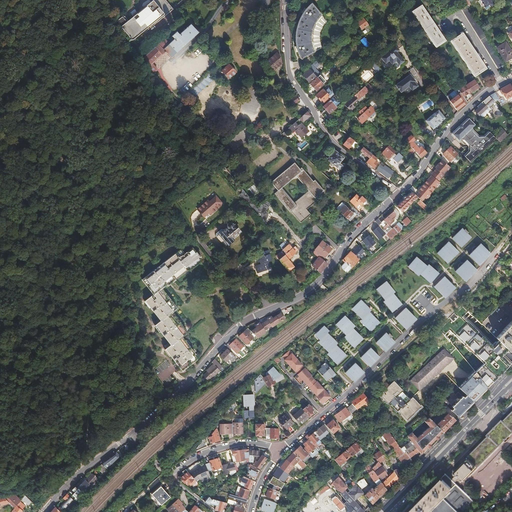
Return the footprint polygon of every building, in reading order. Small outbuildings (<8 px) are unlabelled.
[(124,15),(116,21),(131,40),(163,15),(164,16),(172,10),(164,0),(154,0),(129,21),(124,15)] [(492,0),(480,0),(485,8),(491,5),(493,7),(496,5),(492,0)] [(296,36),(296,39),(296,43),(297,46),(297,50),(298,53),(299,56),(301,59),(314,52),(313,49),(312,46),(312,43),(311,41),(311,38),(311,35),(312,32),(313,29),(314,26),(315,23),(316,21),(318,18),(320,16),(322,14),(312,3),(310,5),(307,8),(305,10),(303,13),(302,16),(300,19),(299,22),(298,26),(297,29),(296,33),(296,36)] [(478,22),(467,4),(461,8),(498,69),(502,66),(503,68),(505,67),(480,24),(478,22)] [(422,5),(412,11),(436,47),(445,41),(422,5)] [(364,20),(358,25),(362,31),(369,26),(364,20)] [(144,53),(141,57),(156,72),(159,70),(153,63),(167,50),(173,56),(199,30),(192,22),(182,33),(179,30),(167,41),(166,40),(162,44),(160,42),(147,56),(144,53)] [(462,32),(450,40),(474,76),(486,68),(462,32)] [(365,39),(361,42),(367,49),(371,47),(365,39)] [(404,46),(399,39),(393,43),(396,47),(392,50),(393,51),(390,53),(389,52),(381,58),(385,64),(389,61),(394,69),(396,69),(398,67),(398,66),(403,62),(397,53),(399,51),(398,50),(404,46)] [(511,52),(506,42),(497,47),(505,61),(511,56),(511,52)] [(201,45),(195,51),(211,68),(217,63),(201,45)] [(277,53),(268,61),(272,65),(271,66),(274,70),(282,63),(280,57),(277,53)] [(316,60),(308,67),(311,70),(310,71),(315,76),(315,75),(317,77),(321,73),(316,68),(320,65),(316,60)] [(229,65),(222,71),(229,79),(236,72),(229,65)] [(412,69),(408,71),(410,74),(396,84),(400,92),(409,86),(411,90),(417,86),(414,82),(415,82),(412,77),(417,73),(414,68),(412,69)] [(211,71),(193,87),(198,93),(216,76),(211,71)] [(306,71),(303,73),(305,75),(304,76),(309,83),(316,77),(315,76),(310,71),(308,73),(306,71)] [(317,79),(311,85),(317,91),(323,85),(317,79)] [(475,81),(459,90),(462,93),(468,102),(469,101),(473,97),(470,92),(479,87),(475,81)] [(373,88),(369,83),(355,96),(358,100),(373,88)] [(511,86),(510,84),(501,89),(506,98),(511,94),(511,86)] [(324,90),(317,97),(319,100),(321,99),(324,103),(334,95),(329,90),(325,92),(324,90)] [(462,93),(450,101),(451,102),(453,105),(457,110),(468,102),(462,93)] [(493,93),(489,96),(494,101),(495,102),(498,99),(493,93)] [(335,96),(330,100),(331,101),(324,107),(330,114),(336,108),(336,107),(341,103),(335,96)] [(358,100),(355,96),(352,98),(345,104),(351,111),(356,107),(353,104),(358,100)] [(489,96),(477,106),(478,108),(475,111),(479,115),(480,114),(482,117),(487,113),(484,110),(494,101),(489,96)] [(300,100),(297,97),(290,102),(292,105),(300,100)] [(379,107),(374,100),(370,103),(377,109),(379,107)] [(365,107),(359,112),(362,115),(358,119),(363,123),(376,110),(372,106),(368,109),(365,107)] [(439,110),(435,114),(442,122),(446,118),(439,110)] [(309,113),(308,112),(289,129),(293,133),(295,131),(302,139),(310,132),(309,131),(314,127),(311,124),(306,128),(304,125),(305,124),(304,122),(311,116),(309,113)] [(442,122),(435,114),(434,113),(426,120),(433,129),(442,122)] [(460,126),(461,126),(469,119),(468,118),(467,118),(460,125),(460,126)] [(497,140),(496,139),(489,132),(484,137),(478,137),(472,131),(472,129),(473,127),(475,125),(469,119),(461,126),(453,134),(459,141),(459,140),(462,140),(463,140),(470,146),(470,152),(465,157),(471,163),(497,140)] [(452,134),(453,134),(461,126),(460,126),(459,126),(452,133),(452,134)] [(484,137),(489,132),(488,131),(484,136),(479,136),(472,129),(472,131),(478,137),(484,137)] [(235,149),(243,144),(238,137),(230,143),(235,149)] [(412,137),(406,142),(410,146),(414,151),(420,158),(426,153),(419,144),(416,146),(413,142),(415,140),(412,137)] [(348,149),(351,145),(354,142),(349,138),(344,145),(348,149)] [(464,156),(465,157),(470,152),(470,146),(463,140),(462,140),(468,146),(468,151),(464,156)] [(389,146),(383,154),(389,160),(393,156),(397,152),(389,146)] [(411,154),(414,151),(410,146),(406,149),(411,154)] [(373,155),(364,147),(361,151),(366,155),(368,157),(370,159),(373,155)] [(451,147),(443,154),(450,161),(458,154),(451,147)] [(323,172),(323,173),(334,171),(334,176),(336,178),(339,178),(341,175),(341,173),(346,167),(346,166),(345,166),(345,165),(344,165),(343,165),(342,165),(340,163),(344,159),(336,152),(333,155),(332,154),(330,157),(329,156),(327,159),(328,159),(328,160),(327,161),(328,163),(328,164),(327,165),(326,166),(325,166),(324,167),(324,168),(324,169),(324,171),(324,172),(323,172)] [(377,159),(373,155),(370,159),(369,160),(367,164),(375,169),(378,164),(379,163),(376,161),(377,159)] [(432,171),(439,177),(450,166),(441,159),(437,164),(438,165),(435,168),(432,171)] [(316,181),(314,182),(303,168),(302,170),(296,163),(272,182),(278,191),(275,194),(290,213),(291,212),(301,224),(311,216),(307,211),(319,201),(317,198),(325,192),(316,181)] [(384,168),(381,165),(377,170),(382,174),(389,179),(394,174),(385,167),(384,168)] [(423,182),(431,189),(438,182),(437,180),(439,177),(432,171),(430,174),(431,175),(428,178),(427,178),(423,182)] [(419,199),(420,200),(423,197),(424,197),(431,189),(423,182),(419,186),(421,187),(419,189),(418,187),(416,190),(417,191),(414,194),(417,197),(419,199)] [(248,191),(253,197),(259,192),(254,186),(248,191)] [(240,195),(239,196),(246,205),(247,203),(249,202),(250,203),(250,204),(251,204),(249,205),(248,206),(247,207),(252,213),(252,212),(253,211),(254,210),(254,209),(255,209),(256,210),(256,211),(257,211),(256,212),(255,213),(254,214),(253,214),(263,228),(264,227),(263,227),(264,226),(264,225),(265,224),(265,222),(266,221),(267,220),(267,219),(268,218),(266,217),(267,215),(267,214),(268,213),(269,211),(269,209),(269,208),(272,206),(266,200),(258,208),(259,208),(259,209),(258,210),(257,210),(257,209),(257,208),(253,202),(252,203),(251,202),(251,201),(247,195),(246,195),(245,195),(245,194),(246,194),(243,191),(242,192),(242,193),(241,194),(240,195)] [(417,197),(414,194),(412,192),(403,201),(402,200),(399,202),(400,203),(397,206),(402,211),(417,197)] [(352,201),(357,207),(360,204),(361,206),(362,205),(366,200),(360,194),(352,201)] [(208,200),(197,210),(204,217),(209,213),(207,211),(209,210),(212,214),(223,204),(216,196),(209,202),(208,200)] [(417,201),(425,209),(428,207),(420,200),(419,199),(417,201)] [(354,213),(356,215),(358,217),(361,213),(366,209),(362,205),(361,206),(360,204),(357,207),(356,208),(357,209),(354,213)] [(346,205),(340,212),(348,219),(354,213),(346,205)] [(379,225),(381,228),(387,224),(394,217),(395,216),(395,215),(395,214),(395,213),(392,210),(379,221),(376,217),(374,219),(378,224),(379,225)] [(348,219),(351,221),(356,215),(354,213),(348,219)] [(406,226),(411,221),(407,217),(402,222),(406,226)] [(228,228),(220,234),(228,245),(233,241),(232,239),(240,232),(235,225),(233,226),(233,225),(232,223),(230,223),(227,225),(227,227),(228,228)] [(386,234),(391,239),(403,228),(399,223),(386,234)] [(381,228),(379,225),(372,231),(378,238),(385,233),(381,228)] [(470,237),(469,235),(467,233),(468,232),(464,229),(464,230),(462,228),(452,238),(459,245),(460,247),(470,237)] [(362,241),(369,248),(375,243),(369,235),(362,241)] [(458,251),(457,250),(448,241),(437,253),(445,261),(446,263),(458,251)] [(322,242),(315,251),(325,258),(332,249),(322,242)] [(283,243),(278,246),(286,255),(285,256),(284,256),(279,260),(288,271),(293,267),(287,260),(295,253),(298,250),(295,247),(292,249),(289,245),(286,247),(283,243)] [(471,250),(472,252),(469,255),(477,263),(478,264),(490,253),(489,252),(480,243),(477,246),(474,246),(472,247),(471,250)] [(359,245),(352,252),(358,258),(364,251),(359,245)] [(184,250),(147,280),(158,294),(149,302),(164,322),(159,327),(174,346),(168,351),(183,370),(198,358),(183,339),(189,334),(174,315),(179,310),(166,292),(204,260),(202,258),(203,258),(201,255),(202,254),(201,252),(199,253),(195,248),(187,254),(184,250)] [(260,265),(254,267),(257,273),(265,270),(265,269),(269,267),(267,262),(270,261),(266,251),(259,254),(260,257),(255,258),(257,263),(259,262),(260,265)] [(325,258),(315,251),(313,253),(319,257),(312,265),(320,273),(321,272),(325,267),(328,264),(323,260),(325,258)] [(345,262),(341,266),(342,268),(345,271),(346,272),(350,267),(351,268),(359,258),(358,258),(352,252),(351,251),(342,260),(345,262)] [(430,282),(431,281),(438,273),(427,264),(426,266),(415,257),(409,264),(407,266),(418,275),(419,274),(420,273),(430,282)] [(458,266),(458,268),(455,271),(463,280),(464,281),(476,269),(475,268),(466,260),(463,263),(461,262),(459,264),(458,266)] [(445,297),(446,296),(455,288),(444,276),(435,285),(434,286),(445,297)] [(385,281),(375,289),(384,300),(382,301),(391,312),(401,305),(392,294),(394,292),(385,281)] [(361,319),(372,330),(379,322),(369,312),(371,310),(360,300),(352,307),(363,318),(361,319)] [(480,379),(487,387),(511,363),(511,362),(504,354),(508,350),(507,349),(498,340),(496,342),(495,341),(491,345),(463,316),(469,310),(463,303),(450,318),(437,328),(447,339),(453,333),(474,354),(473,355),(471,358),(471,361),(470,364),(471,367),(474,370),(481,378),(480,379)] [(404,308),(394,318),(406,329),(416,320),(404,308)] [(255,335),(258,338),(264,333),(266,331),(265,330),(271,325),(272,326),(285,317),(281,312),(272,318),(271,316),(266,319),(267,320),(261,324),(259,322),(255,325),(256,327),(251,331),(253,333),(255,335)] [(498,340),(507,349),(511,343),(511,313),(492,333),(498,340)] [(343,317),(335,324),(346,335),(343,337),(354,348),(361,340),(351,330),(353,328),(343,317)] [(323,326),(316,333),(321,338),(319,340),(330,351),(328,352),(338,363),(346,355),(336,345),(337,343),(327,333),(329,331),(323,326)] [(248,328),(242,333),(239,336),(247,344),(250,341),(254,337),(251,335),(253,333),(251,331),(248,328)] [(386,333),(376,342),(384,351),(394,341),(390,337),(391,336),(388,333),(387,334),(386,333)] [(245,348),(244,347),(236,339),(233,342),(240,350),(242,351),(243,350),(245,348)] [(238,352),(243,357),(245,355),(242,351),(240,350),(233,342),(229,345),(237,353),(238,352)] [(447,346),(408,381),(417,392),(456,356),(447,346)] [(378,356),(370,348),(360,358),(369,366),(378,356)] [(227,349),(220,356),(226,361),(229,358),(232,361),(236,357),(233,354),(227,349)] [(289,350),(284,355),(286,358),(285,359),(284,360),(290,366),(295,371),(297,369),(299,372),(304,368),(297,359),(289,350)] [(212,362),(213,364),(219,369),(222,367),(214,359),(212,362)] [(318,372),(328,383),(337,375),(326,363),(322,366),(323,368),(318,372)] [(355,363),(345,373),(353,381),(363,371),(355,363)] [(213,377),(220,370),(219,369),(213,364),(207,370),(208,371),(204,376),(208,380),(212,376),(213,377)] [(308,383),(313,379),(311,376),(311,375),(304,368),(299,372),(298,374),(297,374),(304,382),(307,385),(308,383)] [(466,395),(473,401),(480,394),(485,389),(487,387),(480,379),(481,378),(474,370),(458,386),(466,395)] [(270,374),(263,377),(268,385),(275,382),(270,374)] [(323,389),(316,381),(316,382),(313,379),(308,383),(307,385),(309,388),(316,395),(323,389)] [(392,380),(378,393),(387,403),(389,401),(396,410),(395,411),(404,421),(420,408),(410,398),(407,400),(400,392),(401,391),(392,380)] [(182,394),(185,396),(191,391),(188,388),(182,394)] [(316,395),(315,396),(322,404),(330,396),(323,389),(316,395)] [(355,401),(361,408),(366,404),(365,403),(369,400),(363,393),(360,396),(359,396),(356,398),(357,399),(355,401)] [(463,412),(473,401),(466,395),(464,397),(461,394),(456,399),(458,400),(452,407),(453,408),(452,410),(458,416),(463,412)] [(253,395),(243,395),(244,405),(252,405),(252,398),(253,398),(253,395)] [(448,404),(441,398),(436,403),(443,409),(445,407),(448,404)] [(358,411),(361,408),(355,401),(347,408),(352,413),(356,409),(358,411)] [(309,417),(313,413),(311,411),(313,410),(309,405),(306,407),(303,404),(300,407),(301,407),(302,408),(303,410),(309,417)] [(461,465),(454,472),(456,474),(454,476),(455,477),(454,478),(461,484),(469,476),(505,439),(511,432),(511,406),(511,407),(511,411),(506,417),(503,415),(500,418),(502,420),(495,426),(487,435),(488,436),(472,452),(470,450),(457,462),(461,465)] [(303,422),(309,417),(303,410),(302,408),(296,414),(294,412),(291,415),(296,420),(298,423),(301,420),(303,422)] [(344,408),(334,416),(340,422),(350,414),(344,408)] [(443,418),(436,425),(442,431),(443,432),(455,420),(448,413),(443,418)] [(286,429),(293,423),(286,414),(279,420),(286,429)] [(443,418),(438,414),(435,417),(436,417),(432,421),(436,425),(443,418)] [(410,441),(419,451),(421,454),(438,436),(437,436),(442,431),(436,425),(432,421),(428,417),(424,421),(429,426),(415,438),(410,432),(406,435),(410,441)] [(326,426),(332,433),(338,427),(332,420),(326,426)] [(232,424),(232,433),(236,433),(243,433),(243,423),(236,423),(232,423),(232,424)] [(220,433),(232,433),(232,424),(220,424),(220,433)] [(255,425),(256,435),(263,435),(263,429),(265,429),(264,425),(255,425)] [(313,433),(317,437),(326,429),(322,425),(313,433)] [(210,443),(220,440),(216,427),(211,433),(212,436),(209,437),(210,443)] [(266,428),(266,440),(270,440),(270,438),(278,439),(278,429),(266,428)] [(403,453),(400,448),(389,431),(383,434),(398,458),(406,469),(413,462),(409,457),(405,452),(403,453)] [(308,434),(304,436),(308,440),(314,447),(318,444),(315,441),(318,439),(313,433),(312,434),(310,436),(308,434)] [(205,447),(207,447),(204,438),(195,450),(196,451),(205,447)] [(325,446),(318,439),(315,441),(318,444),(314,447),(317,450),(318,452),(325,446)] [(316,450),(307,441),(303,444),(306,447),(304,449),(312,458),(318,452),(317,450),(316,450)] [(363,450),(356,441),(346,450),(351,455),(353,454),(355,457),(356,456),(357,457),(364,451),(363,450)] [(410,441),(400,448),(403,453),(405,452),(409,457),(415,453),(415,454),(419,451),(410,441)] [(299,459),(301,460),(307,454),(300,446),(293,452),(299,459)] [(239,450),(241,460),(249,459),(248,449),(246,449),(241,450),(239,450)] [(236,461),(241,460),(239,450),(232,451),(233,456),(235,455),(236,461)] [(250,459),(252,459),(252,455),(253,455),(258,456),(258,451),(250,450),(250,459)] [(339,456),(335,460),(339,465),(341,468),(345,464),(343,462),(346,460),(350,456),(346,450),(339,456)] [(377,462),(370,466),(373,471),(381,465),(379,463),(386,458),(381,451),(373,456),(377,462)] [(293,466),(299,459),(293,452),(286,459),(293,466)] [(105,466),(106,469),(115,460),(119,456),(116,453),(114,455),(114,454),(102,463),(103,465),(105,466)] [(257,462),(255,465),(259,468),(267,459),(263,456),(257,462)] [(205,464),(207,470),(212,468),(212,470),(221,467),(218,458),(209,460),(210,462),(205,464)] [(287,473),(293,466),(286,459),(279,467),(287,473)] [(393,471),(387,461),(383,464),(389,473),(393,471)] [(224,474),(236,471),(233,462),(230,463),(231,465),(228,466),(227,464),(222,465),(224,474)] [(190,474),(196,481),(199,478),(208,475),(209,474),(207,470),(205,464),(201,466),(200,468),(195,470),(190,474)] [(365,496),(372,504),(378,497),(383,492),(386,489),(382,483),(379,479),(374,471),(373,471),(370,466),(369,464),(365,466),(370,473),(369,473),(374,482),(375,481),(377,485),(373,490),(372,489),(365,496)] [(251,466),(250,465),(248,468),(249,469),(246,475),(254,478),(258,471),(255,470),(255,468),(252,466),(251,466)] [(381,465),(373,471),(374,471),(379,479),(387,474),(382,465),(381,465)] [(492,499),(511,478),(511,466),(484,492),(492,499)] [(286,484),(292,476),(287,473),(279,467),(275,473),(273,476),(286,484)] [(194,485),(197,483),(196,481),(190,474),(188,471),(186,469),(182,471),(185,474),(181,477),(187,484),(189,482),(192,483),(194,485)] [(394,472),(382,483),(386,489),(395,481),(398,477),(394,472)] [(90,486),(97,478),(94,475),(89,480),(88,479),(86,481),(85,480),(78,487),(82,491),(89,484),(90,486)] [(466,511),(475,503),(447,475),(411,511),(466,511)] [(255,482),(243,476),(241,481),(245,483),(244,486),(249,489),(252,484),(254,485),(255,482)] [(278,491),(280,487),(285,490),(288,486),(272,477),(270,481),(275,484),(272,488),(278,491)] [(344,489),(346,487),(338,477),(333,482),(332,487),(337,492),(341,492),(344,489)] [(355,483),(360,489),(367,484),(364,478),(355,483)] [(355,483),(353,482),(350,484),(352,486),(348,489),(351,493),(348,495),(344,489),(341,492),(340,493),(347,502),(355,511),(363,511),(366,510),(363,507),(361,509),(354,500),(363,493),(360,489),(355,483)] [(160,486),(152,494),(161,504),(169,497),(160,486)] [(74,499),(76,501),(82,494),(75,487),(72,490),(74,492),(72,495),(76,498),(74,499)] [(274,499),(278,491),(272,488),(269,487),(266,495),(274,499)] [(235,495),(246,499),(249,490),(241,488),(239,492),(236,491),(235,495)] [(60,511),(64,511),(74,500),(67,493),(63,497),(66,500),(57,509),(60,511)] [(14,507),(20,499),(14,495),(12,494),(8,495),(5,499),(7,501),(6,502),(9,505),(10,504),(14,507)] [(244,508),(246,499),(235,495),(230,494),(229,498),(238,501),(238,502),(235,502),(235,503),(241,504),(240,506),(243,507),(244,508)] [(220,501),(212,499),(208,495),(204,501),(208,504),(209,503),(216,505),(214,509),(217,510),(220,501)] [(345,508),(345,506),(337,497),(336,497),(332,500),(332,501),(340,510),(341,510),(345,508)] [(179,503),(180,502),(177,498),(166,508),(169,511),(179,511),(180,511),(187,511),(188,511),(184,508),(179,503)] [(269,511),(271,511),(275,502),(264,499),(261,509),(269,511)] [(227,503),(220,501),(217,510),(222,511),(224,504),(227,504),(227,503)] [(355,511),(347,502),(344,504),(350,511),(349,511),(355,511)]
